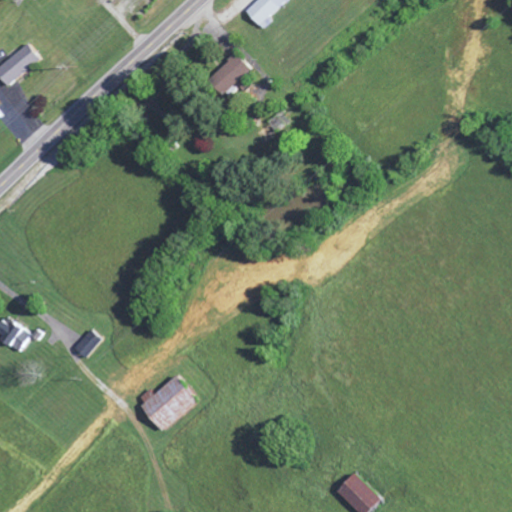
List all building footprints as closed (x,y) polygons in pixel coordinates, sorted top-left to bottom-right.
[(263,0),(247,15),(264,33),(272,25),(269,22),(293,0),(263,0)] [(0,68),(0,77),(7,88),(43,64),(32,47),(0,68)] [(212,82),(227,97),(253,72),(238,57),(212,82)] [(33,338),(18,326),(14,330),(6,323),(0,329),(0,338),(20,355),(33,338)] [(154,397),(151,392),(138,401),(161,434),(200,407),(181,378),(154,397)] [(379,511),(389,502),(362,477),(344,496),(361,511),(379,511)]
